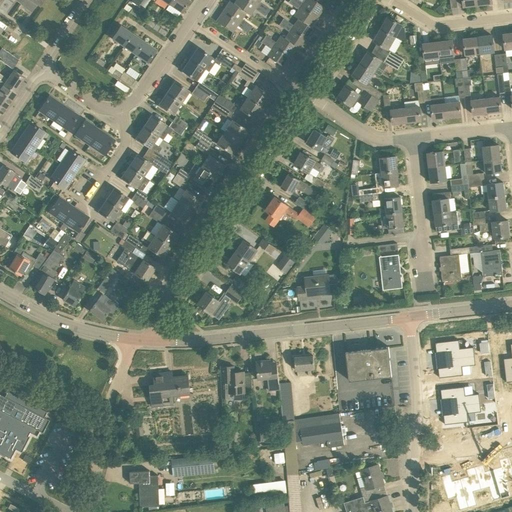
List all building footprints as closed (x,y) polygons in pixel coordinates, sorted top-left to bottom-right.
[(39,0),(21,0),(20,3),(31,11),(39,0)] [(189,1),(188,0),(172,0),(169,5),(181,13),(189,1)] [(251,15),(254,9),(257,6),(248,0),(236,0),(234,4),(246,13),(246,12),(251,15)] [(291,0),(289,0),(287,2),(298,10),(294,16),(298,19),(311,27),(318,18),(291,0)] [(312,0),(304,0),(303,2),(299,0),(291,0),(318,18),(324,8),(312,0)] [(458,8),(457,0),(450,0),(451,4),(451,7),(451,8),(458,8)] [(223,12),(239,23),(242,19),(246,13),(234,4),(229,1),(223,12)] [(436,9),(440,15),(445,11),(441,5),(436,9)] [(139,13),(132,8),(129,13),(136,18),(139,13)] [(232,33),(237,26),(239,23),(223,12),(216,22),(232,33)] [(381,29),(396,37),(403,25),(388,17),(381,29)] [(284,18),(281,22),(287,26),(290,22),(284,18)] [(298,19),(294,25),(291,29),(308,40),(315,30),(311,27),(298,19)] [(148,20),(145,24),(152,29),(155,24),(148,20)] [(123,46),(132,34),(120,26),(112,38),(123,46)] [(167,32),(160,28),(157,33),(164,37),(167,32)] [(308,40),(291,29),(289,33),(284,39),(297,48),(301,51),(308,40)] [(396,37),(381,29),(374,41),(389,50),(396,37)] [(135,54),(143,42),(132,34),(123,46),(135,54)] [(416,35),(409,36),(411,46),(418,50),(416,35)] [(492,35),(478,37),(480,53),(494,52),(492,35)] [(280,36),(276,42),(273,46),(290,58),(297,48),(284,39),(280,36)] [(480,53),(478,37),(464,39),(466,55),(480,53)] [(438,42),(440,58),(454,56),(452,40),(438,42)] [(155,50),(143,42),(135,54),(147,62),(155,50)] [(423,43),(424,52),(425,59),(440,58),(438,42),(423,43)] [(290,58),(273,46),(271,49),(267,56),(283,68),(290,58)] [(18,60),(7,52),(2,49),(0,50),(0,57),(2,59),(1,60),(12,68),(18,60)] [(190,60),(204,69),(204,68),(209,71),(215,63),(218,65),(220,63),(230,69),(231,68),(234,64),(219,54),(215,60),(198,49),(190,60)] [(387,56),(401,65),(405,59),(391,51),(387,56)] [(382,61),(368,52),(360,63),(374,72),(380,76),(388,64),(398,70),(401,65),(387,56),(384,62),(382,61)] [(99,57),(95,62),(102,67),(106,62),(99,57)] [(462,78),(463,78),(468,77),(466,58),(460,59),(462,78)] [(462,78),(460,59),(454,59),(456,78),(462,78)] [(210,73),(204,69),(190,60),(182,71),(199,83),(195,88),(207,96),(215,101),(218,95),(202,84),(210,73)] [(419,62),(421,76),(422,82),(428,81),(427,75),(425,62),(419,62)] [(238,73),(237,74),(247,81),(244,86),(252,91),(247,98),(262,108),(270,96),(252,84),(256,78),(259,73),(245,63),(242,69),(239,73),(238,73)] [(367,83),(374,72),(360,63),(353,74),(357,77),(353,83),(365,90),(379,100),(383,94),(383,93),(367,83)] [(234,64),(231,68),(235,71),(238,72),(238,73),(239,73),(242,69),(234,64)] [(119,78),(122,74),(115,69),(112,74),(119,78)] [(24,79),(13,71),(8,79),(0,73),(0,88),(0,89),(1,90),(13,98),(16,94),(15,92),(24,79)] [(135,80),(123,72),(122,74),(119,78),(131,87),(135,80)] [(506,93),(504,81),(504,73),(497,74),(500,94),(506,93)] [(227,83),(230,78),(225,74),(221,79),(227,83)] [(470,85),(472,85),(471,77),(468,77),(463,78),(465,98),(471,97),(470,85)] [(460,99),(465,98),(463,78),(462,78),(456,78),(455,79),(456,87),(458,87),(460,99)] [(221,90),(225,84),(220,80),(216,86),(221,90)] [(115,85),(125,92),(127,88),(117,81),(115,85)] [(188,92),(175,82),(167,94),(181,103),(188,92)] [(424,90),(423,82),(415,83),(416,92),(418,91),(420,103),(425,103),(424,90)] [(379,100),(365,90),(361,95),(346,85),(338,96),(352,106),(356,100),(372,111),(379,100)] [(0,89),(0,88),(0,113),(2,114),(13,98),(1,90),(0,89)] [(191,93),(203,102),(207,96),(195,88),(191,93)] [(181,103),(167,94),(159,105),(173,114),(181,103)] [(219,94),(218,95),(215,101),(232,112),(236,106),(219,94)] [(389,95),(383,95),(385,108),(391,108),(389,95)] [(64,106),(49,96),(39,111),(54,121),(64,106)] [(500,97),(486,99),(487,113),(502,111),(500,97)] [(247,98),(240,109),(255,119),(262,108),(247,98)] [(486,99),(472,100),(473,115),(487,113),(486,99)] [(232,112),(215,101),(211,108),(227,118),(232,112)] [(460,102),(446,103),(447,118),(461,116),(460,102)] [(446,103),(431,105),(433,120),(447,118),(446,103)] [(78,116),(64,106),(54,121),(68,131),(78,116)] [(419,106),(405,108),(407,123),(421,121),(419,106)] [(407,123),(405,108),(391,110),(393,124),(407,123)] [(168,127),(165,125),(152,116),(144,127),(158,136),(163,140),(167,134),(169,135),(172,130),(180,135),(181,134),(184,130),(172,122),(168,127)] [(172,122),(184,130),(188,124),(176,116),(172,122)] [(208,123),(203,119),(197,128),(203,131),(208,123)] [(100,130),(85,120),(75,135),(90,145),(100,130)] [(224,133),(239,142),(247,131),(232,121),(224,133)] [(45,133),(31,123),(21,138),(35,148),(45,133)] [(337,130),(328,124),(325,131),(334,136),(337,130)] [(136,139),(149,148),(158,153),(161,148),(153,142),(158,136),(144,127),(136,139)] [(209,147),(214,141),(203,134),(196,129),(192,136),(199,140),(209,147)] [(114,140),(100,130),(90,145),(104,155),(114,140)] [(335,139),(328,135),(326,137),(315,130),(307,143),(320,150),(323,144),(329,148),(335,139)] [(239,142),(224,133),(217,144),(232,154),(239,142)] [(21,138),(11,152),(26,162),(35,148),(21,138)] [(209,147),(199,140),(195,147),(205,154),(209,147)] [(499,145),(483,147),(484,160),(501,158),(499,145)] [(70,150),(60,165),(75,175),(85,160),(70,150)] [(444,151),(440,152),(427,153),(429,168),(445,166),(444,151)] [(312,167),(319,171),(322,166),(315,162),(315,161),(301,153),(294,165),(308,173),(312,167)] [(325,154),(322,160),(331,166),(334,160),(325,154)] [(143,176),(150,165),(142,159),(137,155),(129,167),(143,176)] [(157,161),(169,169),(173,163),(161,155),(157,161)] [(209,156),(201,167),(216,177),(224,165),(209,156)] [(396,156),(380,158),(382,173),(398,171),(396,156)] [(484,160),(486,173),(502,171),(501,158),(484,160)] [(360,161),(353,160),(352,172),(351,174),(358,175),(359,173),(360,161)] [(165,174),(169,169),(157,161),(153,167),(165,174)] [(460,164),(462,178),(450,179),(451,185),(469,183),(468,181),(468,175),(467,175),(466,164),(460,164)] [(20,194),(27,184),(25,183),(20,180),(21,178),(14,173),(2,165),(0,168),(0,181),(7,186),(14,190),(20,194)] [(75,175),(60,165),(50,179),(65,189),(75,175)] [(445,166),(429,168),(431,182),(447,180),(445,166)] [(134,195),(147,203),(149,200),(149,199),(150,197),(142,191),(150,181),(143,176),(129,167),(122,178),(135,187),(138,189),(134,195)] [(216,177),(201,167),(193,179),(208,189),(216,177)] [(176,175),(186,182),(190,175),(180,169),(176,175)] [(382,173),(375,174),(377,187),(359,190),(360,196),(381,193),(381,187),(383,186),(383,187),(399,185),(398,171),(382,173)] [(45,176),(40,173),(37,178),(42,182),(45,176)] [(468,181),(485,179),(484,173),(468,175),(468,181)] [(307,185),(300,181),(300,180),(289,174),(281,188),(292,194),(296,188),(303,191),(309,195),(310,194),(313,190),(313,188),(307,185)] [(30,175),(25,183),(27,184),(38,192),(43,185),(30,175)] [(186,182),(176,175),(171,181),(182,188),(186,182)] [(326,183),(316,177),(312,183),(322,189),(326,183)] [(468,181),(469,183),(469,187),(485,185),(485,179),(468,181)] [(503,182),(487,184),(488,192),(483,193),(484,198),(489,198),(505,195),(503,182)] [(464,190),(465,193),(469,192),(469,187),(469,183),(451,185),(452,192),(464,190)] [(106,200),(120,209),(128,198),(114,189),(106,200)] [(201,200),(186,190),(178,202),(193,211),(201,200)] [(434,213),(435,212),(450,211),(448,198),(451,198),(450,191),(433,193),(433,200),(434,213)] [(381,193),(360,196),(360,202),(382,200),(381,193)] [(147,203),(134,195),(131,200),(143,208),(146,205),(147,203)] [(505,195),(489,198),(490,211),(507,209),(505,195)] [(288,206),(275,197),(266,211),(270,214),(266,220),(275,227),(281,218),(280,217),(285,211),(296,219),(297,217),(309,226),(316,218),(303,209),(299,215),(294,211),(288,206)] [(308,203),(300,197),(295,202),(303,208),(308,203)] [(402,212),(401,197),(385,199),(386,210),(381,210),(381,215),(402,212)] [(74,208),(59,198),(49,213),(60,220),(64,222),(74,208)] [(106,200),(99,212),(112,221),(120,209),(106,200)] [(153,209),(156,204),(149,200),(147,203),(146,205),(149,207),(150,208),(153,209)] [(193,211),(178,202),(171,213),(186,223),(193,211)] [(153,210),(163,216),(167,210),(157,203),(156,204),(153,209),(153,210)] [(74,208),(64,222),(68,226),(78,232),(88,218),(74,208)] [(163,216),(153,210),(149,216),(159,222),(163,216)] [(452,223),(450,211),(435,212),(434,213),(437,232),(459,229),(458,222),(452,223)] [(402,212),(381,215),(383,229),(389,228),(390,234),(404,232),(403,226),(404,226),(402,212)] [(40,216),(39,224),(51,225),(51,217),(40,216)] [(473,219),(473,222),(473,226),(477,225),(480,225),(481,232),(493,230),(494,238),(510,236),(508,220),(492,222),(492,223),(486,223),(485,217),(473,219)] [(110,231),(122,239),(126,233),(114,225),(110,231)] [(163,225),(162,225),(155,236),(170,246),(178,235),(163,225)] [(0,245),(1,246),(8,233),(0,227),(0,245)] [(49,236),(56,241),(59,243),(65,234),(66,233),(61,230),(59,232),(54,229),(49,236)] [(53,250),(59,254),(71,238),(65,234),(59,243),(53,250)] [(129,234),(129,235),(124,241),(125,241),(135,248),(139,241),(129,234)] [(170,246),(155,236),(151,243),(148,248),(162,257),(170,246)] [(57,243),(49,237),(44,244),(53,250),(57,243)] [(263,239),(259,245),(272,254),(276,248),(263,239)] [(258,250),(244,240),(236,252),(249,262),(258,250)] [(135,248),(125,241),(122,245),(121,246),(125,248),(116,261),(122,266),(146,282),(155,268),(131,253),(135,248),(134,248),(135,248)] [(74,248),(82,254),(86,249),(78,243),(74,248)] [(397,243),(378,246),(379,252),(398,250),(397,243)] [(469,248),(470,254),(481,253),(483,275),(484,277),(503,274),(500,250),(493,250),(492,245),(469,248)] [(46,258),(39,254),(36,259),(23,252),(24,250),(17,246),(14,252),(17,254),(9,268),(21,275),(22,272),(27,275),(33,265),(39,269),(48,257),(46,256),(46,258)] [(459,255),(470,254),(469,248),(450,250),(451,255),(440,257),(443,281),(462,279),(459,255)] [(82,258),(92,264),(96,257),(86,251),(82,258)] [(249,262),(236,252),(227,264),(240,274),(241,273),(244,276),(246,276),(254,265),(249,262)] [(399,254),(389,255),(379,256),(381,265),(384,290),(403,287),(399,254)] [(295,262),(285,255),(276,266),(286,274),(295,262)] [(59,265),(48,257),(39,269),(38,270),(41,272),(32,287),(45,295),(54,280),(50,278),(59,265)] [(118,273),(112,268),(97,288),(104,293),(118,273)] [(329,274),(305,277),(306,286),(298,287),(299,300),(316,298),(316,295),(331,294),(329,274)] [(473,276),(474,284),(475,291),(481,290),(481,283),(484,277),(483,275),(473,276)] [(237,276),(232,282),(245,292),(249,285),(237,276)] [(85,288),(85,286),(74,280),(62,300),(74,306),(85,288)] [(230,286),(225,294),(237,303),(243,295),(230,286)] [(217,307),(221,302),(207,292),(198,304),(212,314),(217,307)] [(118,306),(102,294),(90,311),(102,319),(108,311),(112,314),(118,306)] [(437,352),(444,351),(445,360),(475,356),(474,347),(460,349),(459,340),(436,343),(437,352)] [(481,343),(482,353),(490,352),(489,342),(481,343)] [(389,347),(346,352),(349,381),(392,376),(389,347)] [(505,370),(504,359),(503,354),(495,355),(496,371),(505,370)] [(314,355),(295,357),(296,370),(315,368),(314,355)] [(462,367),(476,365),(475,356),(445,360),(446,368),(439,368),(440,378),(463,375),(462,367)] [(280,390),(279,383),(277,365),(271,366),(271,360),(257,361),(259,380),(268,379),(269,391),(280,390)] [(244,372),(230,372),(230,367),(221,368),(222,398),(230,398),(230,393),(234,393),(234,400),(243,399),(243,393),(244,393),(244,372)] [(188,375),(166,378),(166,372),(154,374),(155,387),(151,388),(153,407),(173,405),(172,396),(191,394),(188,375)] [(291,382),(279,383),(280,390),(283,422),(294,420),(291,382)] [(464,387),(441,390),(442,399),(449,398),(450,406),(480,403),(479,394),(465,396),(464,387)] [(27,435),(30,430),(33,432),(41,419),(36,416),(39,411),(0,388),(0,389),(0,455),(5,447),(11,450),(20,435),(18,434),(20,431),(27,435)] [(451,414),(444,415),(445,425),(468,422),(467,413),(481,412),(480,403),(450,406),(451,414)] [(497,413),(496,403),(489,404),(490,414),(497,413)] [(294,420),(283,422),(290,511),(302,511),(297,442),(302,441),(303,445),(327,441),(328,448),(344,445),(340,413),(294,420)] [(143,426),(136,427),(137,436),(144,435),(143,426)] [(265,427),(256,428),(257,441),(266,440),(265,427)] [(234,435),(223,436),(224,448),(235,447),(234,435)] [(217,436),(208,437),(210,451),(219,450),(217,436)] [(213,455),(199,457),(172,459),(174,474),(200,472),(215,470),(213,455)] [(499,460),(501,467),(493,470),(502,498),(510,496),(506,483),(511,481),(511,471),(508,458),(499,460)] [(378,464),(361,469),(366,486),(360,488),(363,497),(376,493),(374,487),(384,484),(378,464)] [(502,498),(493,470),(485,472),(483,465),(475,467),(481,490),(489,488),(493,501),(502,498)] [(466,470),(468,477),(460,479),(469,508),(477,505),(473,492),(481,490),(475,467),(466,470)] [(158,475),(150,475),(150,471),(130,471),(130,483),(140,483),(140,506),(159,505),(159,502),(159,486),(158,475)] [(469,508),(460,479),(452,482),(450,474),(441,477),(448,499),(456,497),(460,510),(469,508)] [(269,482),(271,494),(287,492),(285,480),(269,482)] [(174,482),(166,482),(166,494),(175,494),(174,482)] [(17,498),(28,502),(30,498),(19,493),(17,498)] [(392,511),(388,496),(378,498),(376,493),(363,497),(355,499),(344,502),(346,511),(392,511)] [(286,511),(284,503),(266,508),(267,511),(286,511)]
